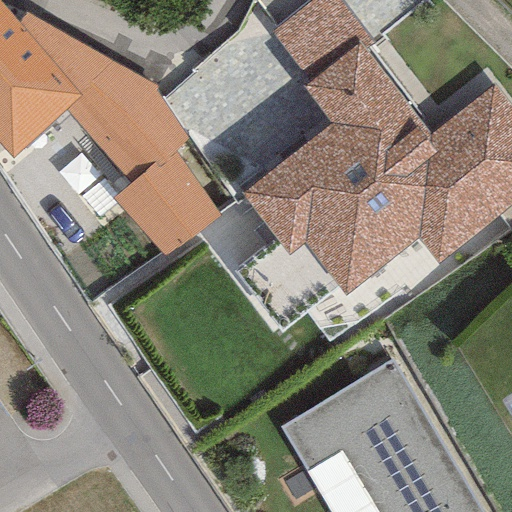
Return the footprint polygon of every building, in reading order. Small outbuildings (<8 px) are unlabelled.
[(0,20),(0,163),(69,111),(0,20)] [(287,69),(240,25),(213,54),(261,98),(287,69)] [(183,153),(133,80),(70,123),(120,196),(183,153)] [(430,230),(338,116),(228,204),(279,267),(298,252),(339,303),(430,230)] [(218,232),(174,168),(113,210),(157,274),(218,232)] [(491,511),(409,357),(296,417),(346,511),(491,511)]
